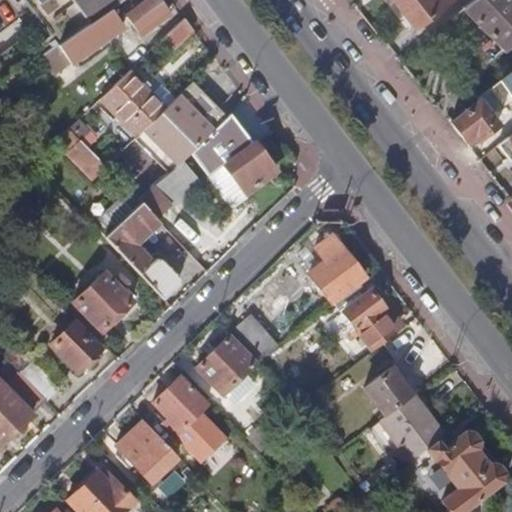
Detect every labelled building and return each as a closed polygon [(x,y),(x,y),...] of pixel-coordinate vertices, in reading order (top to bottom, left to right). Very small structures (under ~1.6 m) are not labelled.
[(11,0),(49,52),(54,48),(106,12),(122,0),(11,0)] [(151,0),(136,0),(120,11),(138,36),(164,18),(151,0)] [(397,0),(416,23),(446,0),(397,0)] [(511,39),(511,0),(469,0),(462,6),(497,52),(511,39)] [(119,30),(106,12),(54,48),(67,66),(119,30)] [(172,46),(190,30),(181,18),(162,36),(172,46)] [(511,94),(511,70),(493,86),(504,101),(511,94)] [(95,102),(131,139),(133,136),(159,109),(125,73),(95,102)] [(133,136),(166,170),(187,150),(222,116),(187,81),(159,109),(133,136)] [(489,113),(504,101),(493,86),(476,100),(478,102),(450,122),(463,138),(473,130),(478,138),(497,124),(489,113)] [(187,150),(190,154),(196,148),(226,116),(224,114),(222,116),(187,150)] [(245,142),(226,116),(196,148),(190,154),(206,174),(245,142)] [(87,144),(97,134),(83,121),(59,145),(93,177),(107,163),(87,144)] [(271,172),(248,143),(246,141),(245,142),(206,174),(229,205),(271,172)] [(170,212),(152,194),(140,206),(158,224),(170,212)] [(135,200),(99,235),(161,300),(179,282),(155,256),(150,262),(134,246),(158,224),(140,206),(135,200)] [(359,279),(330,239),(310,254),(319,266),(305,276),(326,304),(359,279)] [(99,272),(67,303),(96,333),(128,301),(99,272)] [(367,350),(393,331),(379,311),(380,310),(368,295),(341,315),(367,350)] [(250,322),(232,335),(255,364),(273,351),(250,322)] [(69,373),(92,351),(67,323),(44,345),(69,373)] [(226,343),(197,371),(228,402),(257,373),(226,343)] [(27,362),(14,374),(22,383),(41,402),(53,389),(27,362)] [(361,392),(382,420),(410,398),(388,371),(361,392)] [(0,446),(44,404),(41,402),(22,383),(8,396),(0,387),(0,446)] [(170,443),(205,409),(181,384),(151,411),(167,427),(161,433),(170,443)] [(376,424),(406,463),(422,451),(434,442),(440,437),(410,398),(382,420),(376,424)] [(147,487),(174,461),(139,424),(112,450),(147,487)] [(441,451),(434,442),(422,451),(454,493),(439,504),(444,511),(466,511),(510,478),(511,472),(501,461),(496,460),(490,463),(476,446),(481,441),(479,434),(476,431),(469,429),(441,451)] [(74,511),(126,511),(132,507),(98,472),(66,503),(74,511)]
